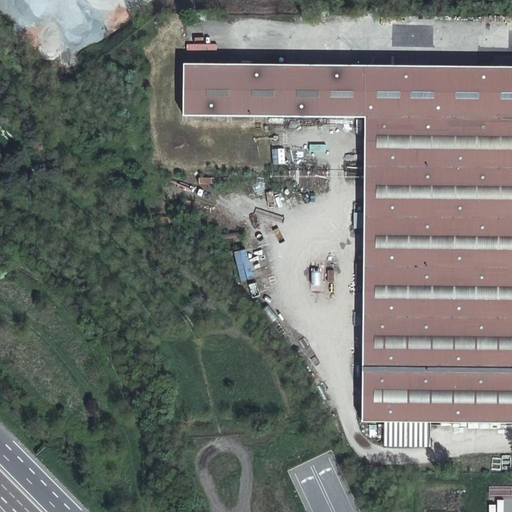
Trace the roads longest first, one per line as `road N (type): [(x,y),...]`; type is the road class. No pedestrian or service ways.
road 1 (unknown): [(511,452),(384,462),(352,440),(327,199)]
road 2 (unknown): [(511,35),(302,36)]
